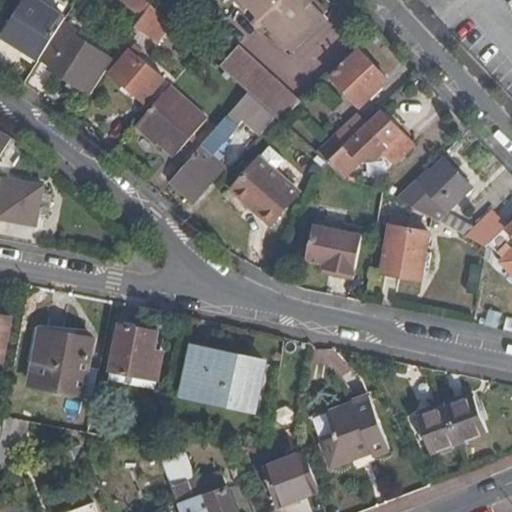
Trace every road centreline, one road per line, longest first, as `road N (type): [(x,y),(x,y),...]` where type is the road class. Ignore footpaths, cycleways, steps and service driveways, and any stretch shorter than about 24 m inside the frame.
road 1 (residential): [(254,306),(60,136),(0,97)]
road 2 (residential): [(511,359),(254,306)]
road 3 (residential): [(254,306),(0,258)]
road 4 (residential): [(376,0),(511,143)]
